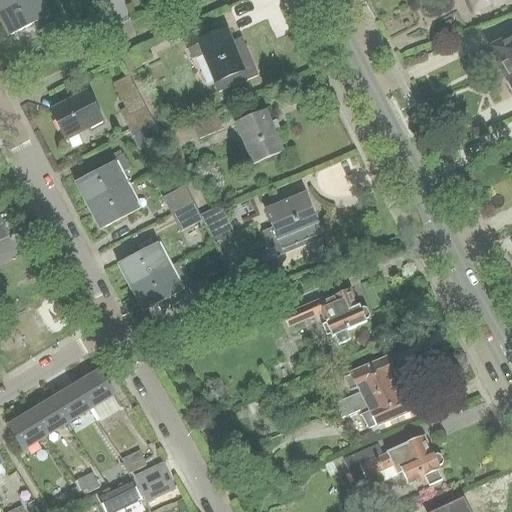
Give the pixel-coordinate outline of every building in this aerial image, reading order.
[(0,0),(0,12),(24,0),(0,0)] [(24,0),(0,12),(0,16),(10,36),(33,24),(37,33),(50,26),(46,18),(59,11),(53,0),(24,0)] [(467,0),(468,1),(467,4),(472,13),(489,4),(491,9),(508,0),(507,0),(467,0)] [(211,37),(205,21),(178,33),(185,49),(197,44),(213,84),(217,94),(257,77),(241,40),(231,44),(226,31),(211,37)] [(501,73),(511,67),(511,38),(489,50),(501,73)] [(150,63),(143,50),(134,55),(140,68),(150,63)] [(511,67),(501,73),(511,95),(511,67)] [(130,133),(152,122),(145,109),(129,78),(112,86),(125,110),(119,113),(130,133)] [(87,94),(50,113),(63,139),(100,120),(87,94)] [(214,113),(191,123),(199,140),(221,130),(214,113)] [(282,153),(264,113),(235,125),(251,165),(282,153)] [(152,122),(130,133),(139,151),(161,140),(152,122)] [(77,184),(89,207),(132,184),(126,171),(130,169),(122,155),(110,161),(112,166),(77,184)] [(146,210),(132,184),(89,207),(102,233),(146,210)] [(162,199),(171,215),(193,204),(184,187),(162,199)] [(320,235),(304,195),(264,211),(271,228),(262,232),(268,247),(272,245),(279,247),(280,251),(320,235)] [(201,221),(199,216),(193,204),(171,215),(179,232),(201,221)] [(210,211),(199,216),(201,221),(213,244),(233,234),(220,209),(211,213),(210,211)] [(156,246),(120,264),(132,288),(168,269),(156,246)] [(168,269),(132,288),(144,310),(180,292),(175,282),(182,278),(176,265),(168,269)] [(229,278),(207,287),(215,305),(237,296),(229,278)] [(289,328),(321,314),(331,339),(333,338),(336,346),(348,341),(344,333),(366,324),(365,322),(370,320),(364,306),(359,308),(358,306),(357,306),(351,291),(328,300),(327,298),(284,317),(289,328)] [(234,339),(275,323),(267,302),(226,319),(234,339)] [(391,361),(388,362),(386,358),(349,374),(350,377),(343,380),(349,394),(357,391),(358,394),(333,405),(336,412),(394,386),(390,376),(393,375),(392,373),(395,371),(391,361)] [(97,373),(77,385),(92,408),(112,396),(97,373)] [(77,385),(54,399),(69,423),(92,408),(77,385)] [(402,395),(399,396),(394,386),(336,412),(339,419),(365,408),(368,414),(362,416),(368,430),(411,411),(410,408),(412,407),(407,396),(404,397),(402,395)] [(54,399),(32,413),(47,436),(69,423),(54,399)] [(22,451),(47,436),(32,413),(8,428),(22,451)] [(442,464),(438,454),(433,456),(432,453),(430,454),(423,438),(381,457),(377,446),(343,461),(353,483),(398,463),(407,483),(423,476),(428,488),(441,482),(436,470),(439,469),(437,466),(442,464)] [(154,445),(123,461),(131,476),(147,467),(147,465),(161,458),(154,445)] [(264,461),(237,472),(247,494),(273,483),(264,461)] [(78,488),(66,495),(73,505),(102,488),(93,474),(92,475),(85,464),(69,474),(78,488)] [(147,505),(174,492),(162,468),(135,481),(147,505)] [(115,511),(140,500),(132,483),(99,499),(104,511),(115,511)] [(463,511),(460,503),(444,511),(440,503),(420,511),(463,511)]
